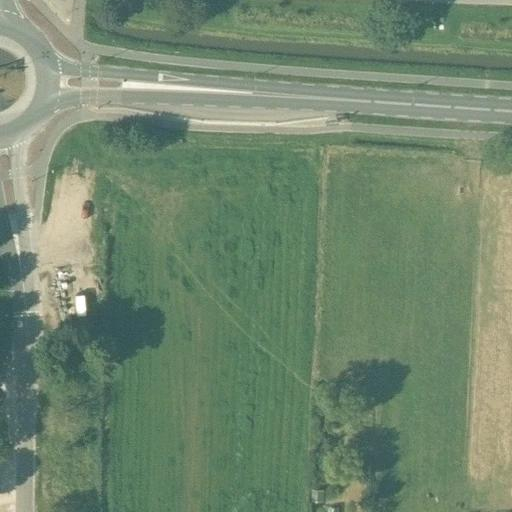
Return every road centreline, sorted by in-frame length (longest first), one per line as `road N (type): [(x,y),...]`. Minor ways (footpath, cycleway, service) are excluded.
road 1 (primary): [(511,113),(168,87)]
road 2 (unclassified): [(20,511),(24,315),(17,255)]
road 3 (unclassified): [(17,255),(17,132)]
road 4 (primary): [(46,101),(168,87)]
road 5 (primary): [(168,87),(49,66)]
